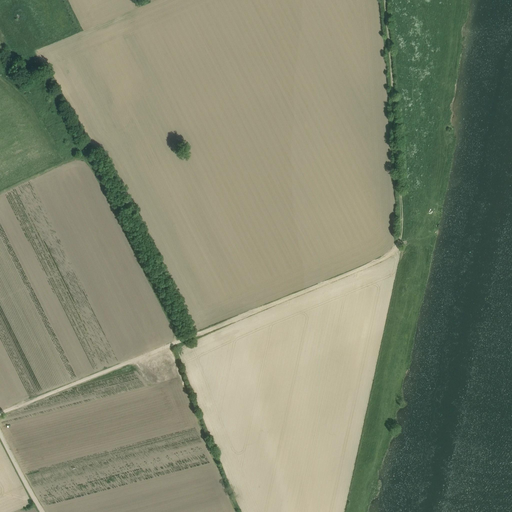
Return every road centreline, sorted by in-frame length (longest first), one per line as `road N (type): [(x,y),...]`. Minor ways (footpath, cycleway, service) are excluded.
road 1 (track): [(200,332),(374,263),(398,244),(384,0)]
road 2 (unclassified): [(0,413),(200,332)]
